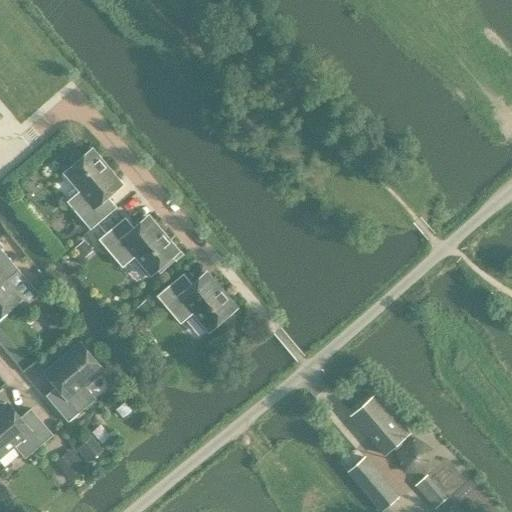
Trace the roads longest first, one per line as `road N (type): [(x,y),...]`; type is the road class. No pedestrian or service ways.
road 1 (unclassified): [(128,511),(511,195)]
road 2 (residential): [(213,265),(69,95),(0,156)]
